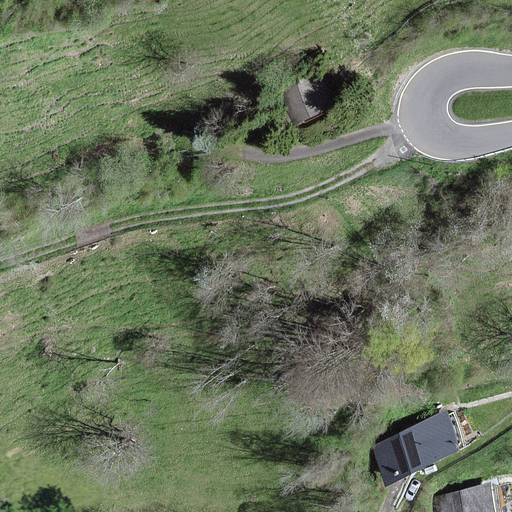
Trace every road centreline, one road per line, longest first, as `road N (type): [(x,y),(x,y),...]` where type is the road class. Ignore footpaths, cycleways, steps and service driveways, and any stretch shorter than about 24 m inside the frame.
road 1 (track): [(429,126),(323,192),(280,205),(113,224),(0,265)]
road 2 (tertiary): [(511,132),(453,141),(438,136),(424,116),(430,88),(447,73),(511,70)]
